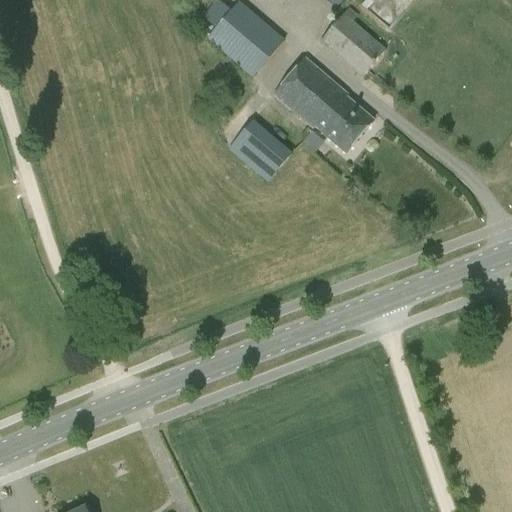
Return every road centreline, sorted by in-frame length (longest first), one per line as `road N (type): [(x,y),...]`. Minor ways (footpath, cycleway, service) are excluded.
road 1 (tertiary): [(132,398),(511,249)]
road 2 (unclassified): [(132,398),(59,279),(0,86)]
road 3 (track): [(449,511),(378,301)]
road 4 (tertiary): [(0,452),(132,398)]
